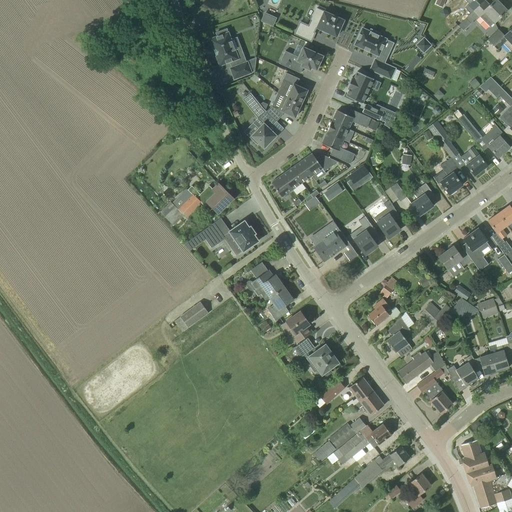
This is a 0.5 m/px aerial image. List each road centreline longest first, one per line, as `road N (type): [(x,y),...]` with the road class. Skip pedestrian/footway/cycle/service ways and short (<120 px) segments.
road 1 (track): [(0,301),(165,511)]
road 2 (residential): [(329,305),(511,174)]
road 3 (residential): [(433,443),(329,305)]
road 4 (residential): [(247,179),(303,138),(343,49)]
road 5 (residential): [(329,305),(247,179)]
road 6 (unclassified): [(218,117),(170,0)]
